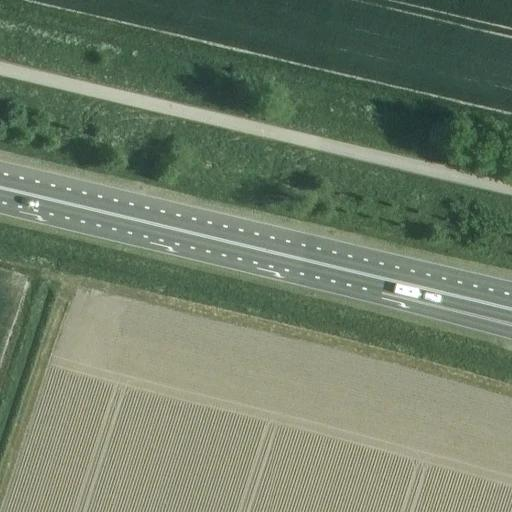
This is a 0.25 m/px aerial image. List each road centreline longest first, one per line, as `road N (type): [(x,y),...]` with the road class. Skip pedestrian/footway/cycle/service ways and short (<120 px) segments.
road 1 (unclassified): [(511,190),(0,71)]
road 2 (trunk): [(0,189),(386,281)]
road 3 (trunk): [(386,281),(511,325)]
road 4 (trunk): [(386,281),(511,311)]
